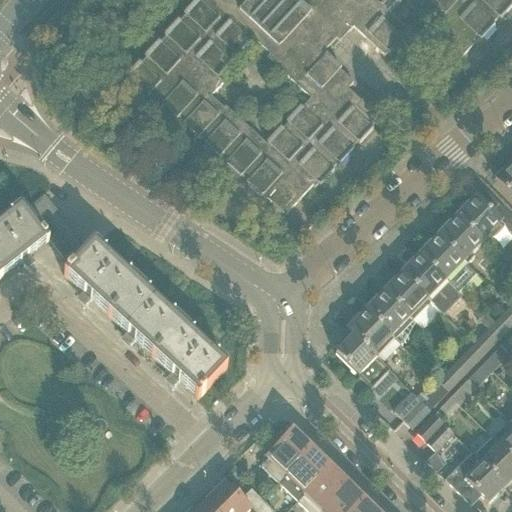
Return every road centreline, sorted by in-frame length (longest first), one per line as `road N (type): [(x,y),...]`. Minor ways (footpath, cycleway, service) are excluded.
road 1 (tertiary): [(275,305),(57,155),(0,103)]
road 2 (residential): [(275,305),(511,98)]
road 3 (residential): [(203,446),(32,289),(0,314)]
road 4 (tertiary): [(427,511),(308,396),(277,378)]
